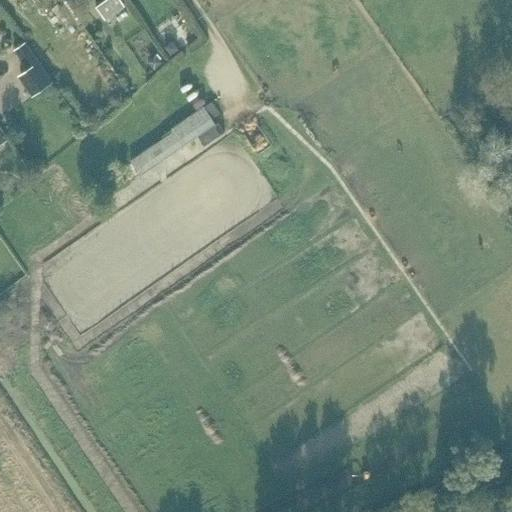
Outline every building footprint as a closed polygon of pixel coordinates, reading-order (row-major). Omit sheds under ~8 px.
[(105,20),(125,7),(119,0),(105,0),(96,7),(105,20)] [(172,42),(165,47),(170,56),(178,50),(172,42)] [(25,43),(15,50),(28,70),(38,63),(25,43)] [(153,69),(161,62),(154,55),(146,61),(153,69)] [(141,175),(215,124),(204,107),(172,129),(174,131),(131,161),(141,175)]
